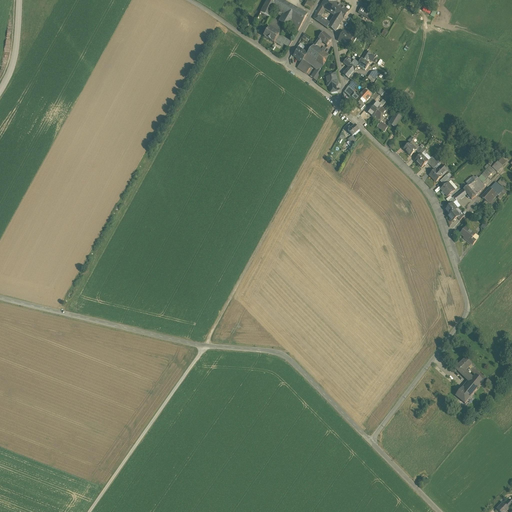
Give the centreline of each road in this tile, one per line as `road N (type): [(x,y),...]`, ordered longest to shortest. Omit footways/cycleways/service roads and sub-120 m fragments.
road 1 (track): [(337,104),(204,346),(89,511)]
road 2 (residential): [(370,441),(468,307),(434,202),(334,102)]
road 3 (tertiary): [(370,441),(277,353),(204,346),(0,298)]
